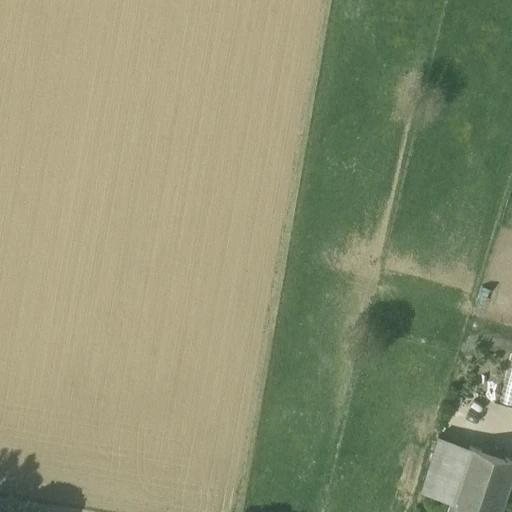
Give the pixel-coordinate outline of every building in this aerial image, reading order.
[(511,358),(508,358),(499,400),(511,402),(511,358)] [(471,445),(442,435),(423,491),(451,501),(471,445)] [(502,511),(511,483),(511,458),(471,445),(451,501),(482,511),(502,511)] [(413,490),(420,463),(408,461),(402,487),(413,490)] [(482,511),(451,501),(447,511),(482,511)]
